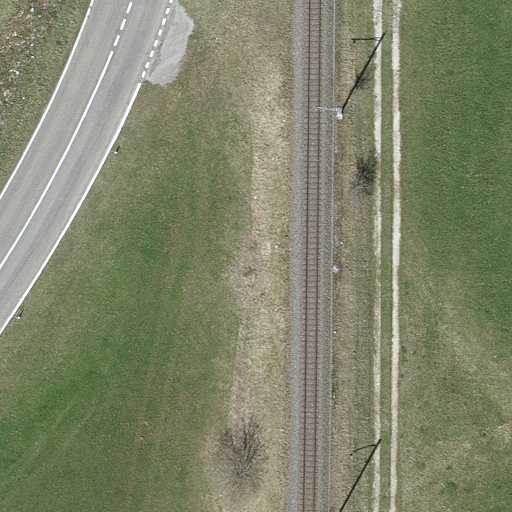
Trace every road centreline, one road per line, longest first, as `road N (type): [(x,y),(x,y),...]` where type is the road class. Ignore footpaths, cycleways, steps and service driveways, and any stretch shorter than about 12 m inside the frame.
road 1 (track): [(388,511),(393,0)]
road 2 (primary): [(0,259),(65,153),(131,0)]
